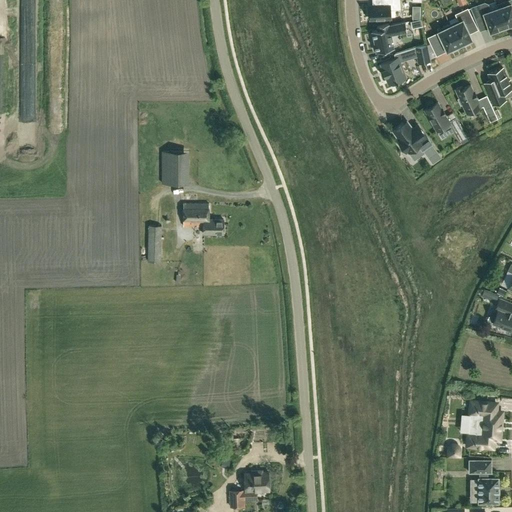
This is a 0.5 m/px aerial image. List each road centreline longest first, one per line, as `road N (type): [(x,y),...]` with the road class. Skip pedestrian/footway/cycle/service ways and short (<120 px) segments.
road 1 (unclassified): [(312,511),(291,269),(280,216),(222,59),(213,0)]
road 2 (residential): [(350,0),(363,72),(383,106),(458,61),(511,41)]
